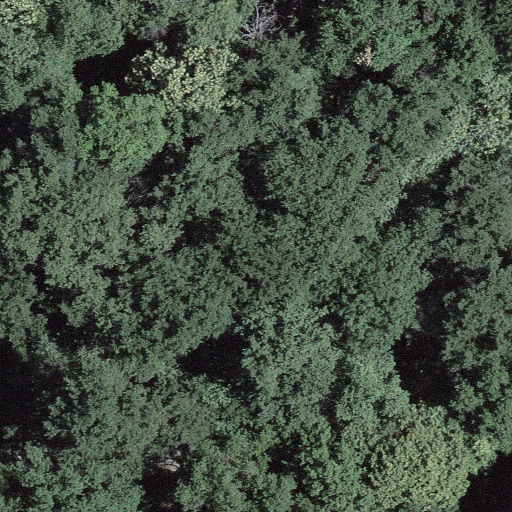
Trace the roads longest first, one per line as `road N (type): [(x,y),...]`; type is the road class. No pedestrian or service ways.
road 1 (unclassified): [(511,410),(282,444),(0,452)]
road 2 (unclassified): [(0,131),(71,107),(298,0)]
